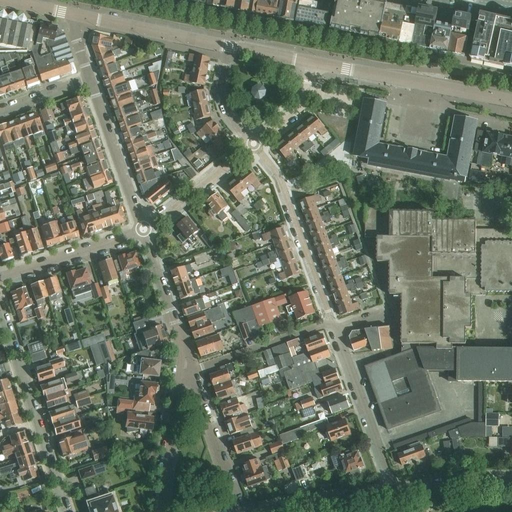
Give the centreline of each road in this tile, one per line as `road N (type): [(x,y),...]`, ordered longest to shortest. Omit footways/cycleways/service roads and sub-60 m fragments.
road 1 (residential): [(395,492),(286,200),(251,145)]
road 2 (residential): [(65,511),(0,307)]
road 3 (tertiary): [(511,101),(313,63)]
road 4 (residential): [(238,511),(182,351)]
road 5 (residential): [(143,231),(87,77)]
road 6 (residential): [(182,351),(159,511)]
road 7 (tertiary): [(228,47),(76,15)]
road 8 (residential): [(0,276),(143,231)]
road 9 (residential): [(258,511),(395,492)]
road 10 (residential): [(143,231),(251,145)]
road 11 (residential): [(182,351),(143,231)]
